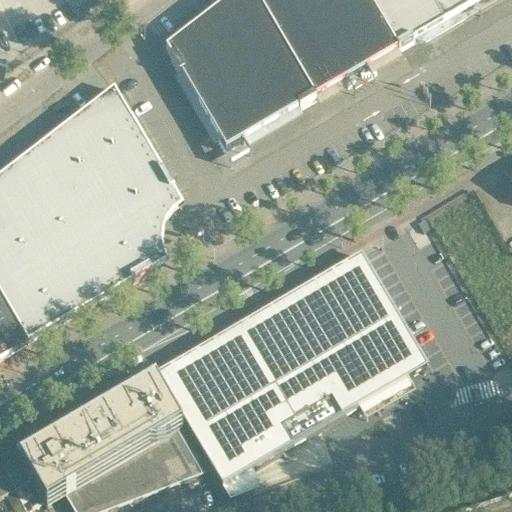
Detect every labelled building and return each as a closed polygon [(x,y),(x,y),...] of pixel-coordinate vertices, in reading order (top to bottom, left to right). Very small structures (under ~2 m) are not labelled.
[(300,112),(301,112),(234,0),(233,0),(166,52),(171,61),(170,62),(179,78),(181,77),(221,146),(222,146),(226,153),(242,144),(243,144),(299,111),(300,112)] [(346,83),(354,78),(307,0),(234,0),(301,112),(316,103),(316,101),(347,83),(346,83)] [(307,0),(354,78),(366,71),(367,72),(398,53),(399,54),(415,44),(414,44),(489,0),(307,0)] [(0,363),(30,346),(29,345),(132,285),(133,286),(169,265),(164,254),(163,244),(164,233),(168,224),(174,216),(183,209),(173,191),(162,172),(161,173),(114,92),(0,180),(0,363)] [(470,192),(422,218),(446,261),(494,235),(470,192)] [(465,274),(505,375),(511,372),(511,257),(506,260),(506,258),(465,274)] [(215,344),(158,378),(230,502),(252,494),(245,477),(252,473),(359,411),(408,382),(408,381),(426,371),(361,260),(361,259),(215,344)] [(42,445),(38,447),(20,458),(23,461),(21,463),(45,505),(48,511),(65,501),(71,511),(117,511),(208,477),(182,433),(183,432),(152,380),(109,406),(42,445)] [(20,458),(18,459),(0,469),(15,495),(21,504),(24,511),(33,511),(45,505),(21,463),(23,461),(20,458)] [(0,469),(0,502),(6,499),(12,509),(13,511),(24,511),(21,504),(15,495),(0,469)]
